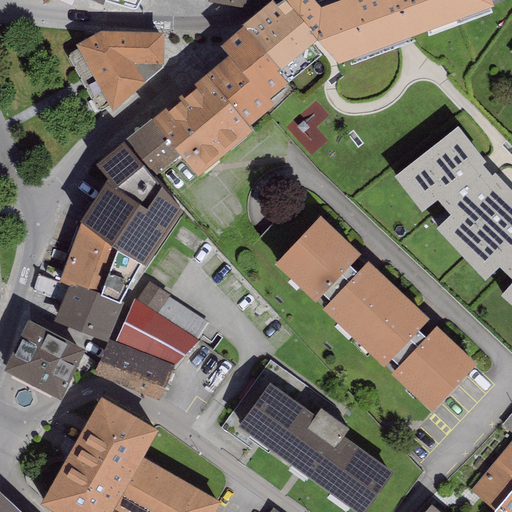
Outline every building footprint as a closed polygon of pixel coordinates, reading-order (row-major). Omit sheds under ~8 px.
[(80,0),(103,9),(106,0),(80,0)] [(144,0),(106,0),(103,9),(135,19),(144,0)] [(208,0),(206,7),(243,14),(265,0),(208,0)] [(305,0),(292,0),(281,5),(284,9),(318,47),(338,72),(493,14),(488,0),(338,0),(315,9),(305,0)] [(318,47),(284,9),(277,15),(271,8),(243,33),(279,76),(276,79),(287,91),(321,61),(313,52),(318,47)] [(279,76),(243,33),(219,53),(228,64),(207,81),(249,133),(274,112),(269,106),(287,91),(276,79),(279,76)] [(100,35),(75,49),(112,115),(163,73),(163,38),(100,35)] [(207,81),(151,125),(181,160),(198,183),(253,138),(249,133),(207,81)] [(181,160),(151,125),(150,123),(123,146),(125,149),(154,183),(181,160)] [(457,132),(394,182),(422,218),(437,206),(450,220),(436,234),(485,286),(497,273),(511,285),(511,288),(500,301),(511,311),(511,196),(495,178),(492,181),(482,170),(485,167),(457,132)] [(105,192),(171,234),(181,218),(154,183),(125,149),(96,172),(108,188),(105,192)] [(171,234),(105,192),(80,230),(141,270),(145,273),(171,234)] [(320,223),(275,270),(315,308),(322,300),(329,307),(357,279),(349,272),(360,261),(320,223)] [(141,270),(80,230),(58,286),(68,291),(70,286),(101,300),(100,302),(119,310),(121,306),(141,270)] [(329,307),(323,315),(384,372),(391,365),(398,372),(425,344),(418,337),(429,325),(367,268),(357,279),(329,307)] [(146,281),(133,300),(157,316),(169,298),(170,297),(146,281)] [(123,308),(121,306),(119,310),(100,302),(101,300),(70,286),(68,291),(48,336),(86,353),(101,359),(107,342),(123,308)] [(208,325),(169,298),(157,316),(196,342),(208,325)] [(157,316),(133,300),(113,345),(173,368),(198,343),(196,342),(157,316)] [(60,406),(86,353),(48,336),(28,326),(2,376),(60,406)] [(398,372),(391,379),(431,417),(476,370),(435,332),(425,344),(398,372)] [(113,345),(107,342),(101,359),(93,379),(159,404),(173,368),(113,345)] [(315,422),(268,387),(236,429),(345,511),(369,511),(393,481),(343,443),(348,436),(320,415),(315,422)] [(157,438),(98,404),(39,511),(41,511),(217,511),(220,507),(142,463),(157,438)] [(511,414),(502,426),(511,434),(511,414)] [(511,511),(511,442),(470,492),(493,511),(511,511)] [(13,511),(0,499),(0,511),(13,511)]
